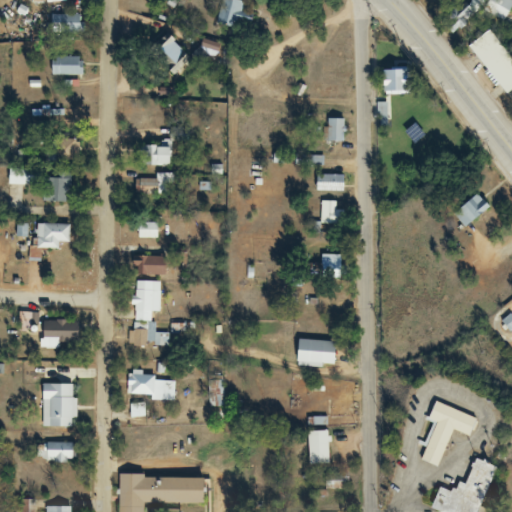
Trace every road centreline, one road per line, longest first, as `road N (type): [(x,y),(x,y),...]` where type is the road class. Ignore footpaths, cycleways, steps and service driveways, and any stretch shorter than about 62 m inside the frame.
road 1 (residential): [(374,511),(361,0)]
road 2 (residential): [(103,511),(110,0)]
road 3 (trunk): [(511,150),(378,0)]
